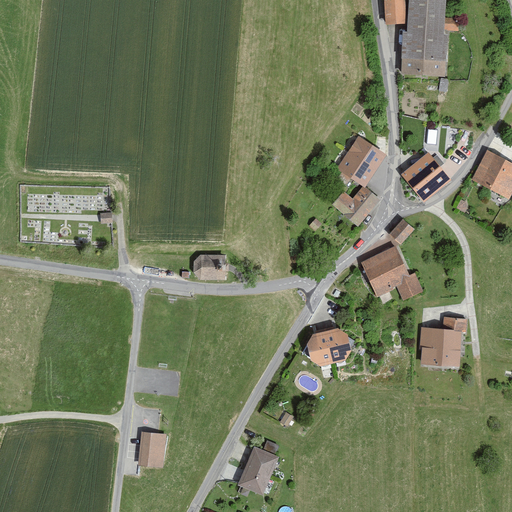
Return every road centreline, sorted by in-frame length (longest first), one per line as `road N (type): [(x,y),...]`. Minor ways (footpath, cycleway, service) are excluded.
road 1 (unclassified): [(321,274),(191,511)]
road 2 (unclassified): [(115,511),(141,280)]
road 3 (tertiary): [(389,204),(397,145),(376,0)]
road 4 (tertiary): [(141,280),(236,289),(321,274)]
road 5 (residential): [(389,204),(425,204),(451,186),(511,96)]
road 6 (tertiary): [(0,259),(141,280)]
